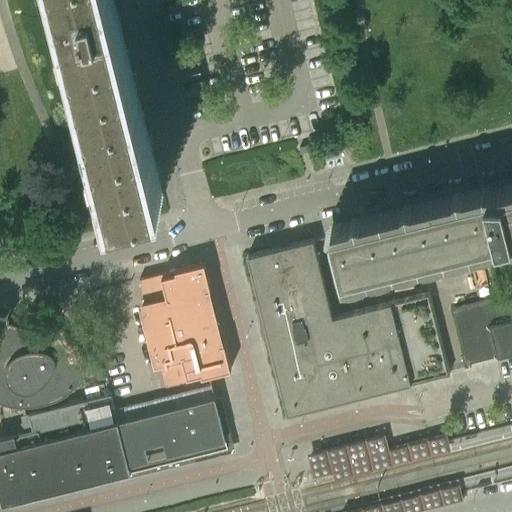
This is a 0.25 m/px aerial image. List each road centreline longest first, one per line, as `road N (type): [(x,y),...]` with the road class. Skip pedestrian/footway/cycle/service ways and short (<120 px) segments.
road 1 (residential): [(203,229),(511,151)]
road 2 (residential): [(148,0),(203,229)]
road 3 (residential): [(0,279),(203,229)]
